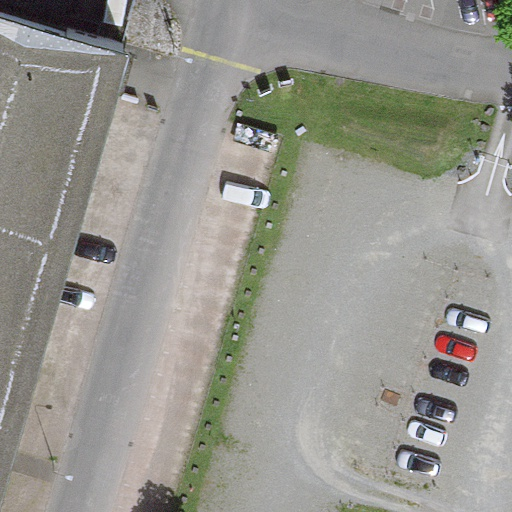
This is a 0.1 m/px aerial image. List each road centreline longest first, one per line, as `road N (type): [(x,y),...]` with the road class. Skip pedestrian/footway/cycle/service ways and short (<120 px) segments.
road 1 (residential): [(222,10),(73,511)]
road 2 (residential): [(222,10),(456,68),(511,69)]
